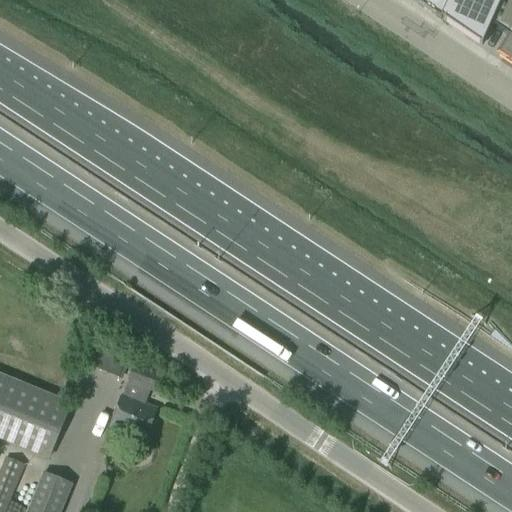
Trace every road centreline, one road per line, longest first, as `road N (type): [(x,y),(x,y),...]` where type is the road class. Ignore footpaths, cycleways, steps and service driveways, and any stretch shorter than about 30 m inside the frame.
road 1 (motorway): [(511,417),(0,81)]
road 2 (motorway): [(0,151),(511,487)]
road 3 (unclassified): [(0,238),(411,511)]
road 4 (unclassified): [(511,98),(364,0)]
road 5 (track): [(228,392),(168,511)]
